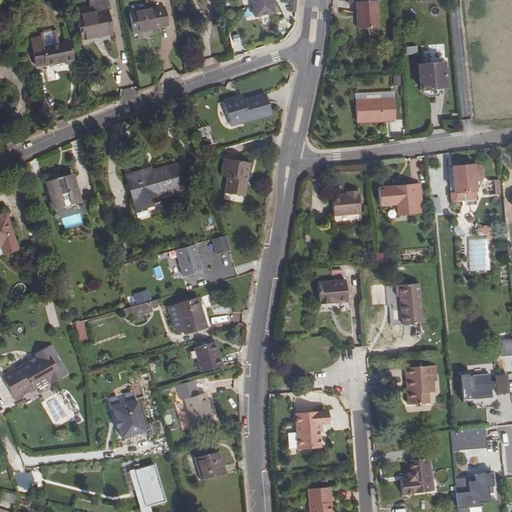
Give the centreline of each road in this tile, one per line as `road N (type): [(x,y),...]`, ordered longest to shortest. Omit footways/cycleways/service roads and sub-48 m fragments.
road 1 (tertiary): [(263,511),(256,383),(289,157)]
road 2 (residential): [(311,49),(0,163)]
road 3 (residential): [(289,157),(511,135)]
road 4 (residential): [(364,511),(353,375)]
